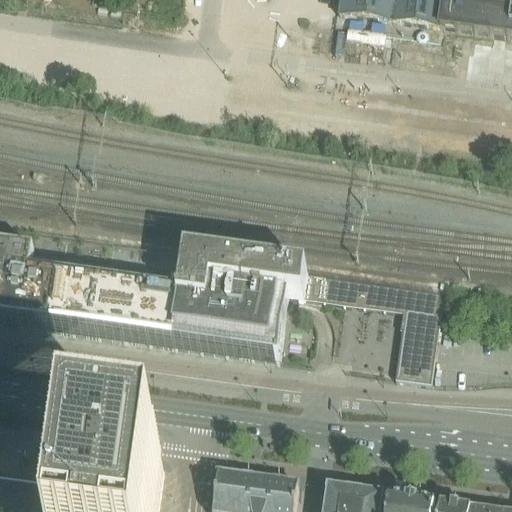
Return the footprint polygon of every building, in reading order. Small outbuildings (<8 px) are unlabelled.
[(511,0),(343,0),(342,7),(341,18),(341,19),(340,19),(340,20),(348,21),(388,26),(388,27),(397,28),(437,33),(437,34),(442,34),(457,36),(511,43),(511,0)] [(0,331),(281,370),(290,303),(304,305),(365,313),(369,287),(357,285),(292,276),(187,261),(187,262),(184,279),(35,258),(0,252),(0,331)] [(405,319),(402,340),(438,345),(440,334),(440,332),(444,305),(445,298),(409,293),(405,319)] [(396,386),(432,391),(435,365),(400,360),(397,383),(396,386)] [(0,511),(63,511),(71,461),(70,461),(69,463),(48,460),(48,458),(0,451),(0,511)] [(63,511),(159,511),(165,473),(131,468),(107,465),(71,460),(71,461),(63,511)] [(259,511),(261,503),(258,503),(260,486),(220,481),(215,511),(259,511)] [(261,503),(259,511),(296,511),(300,492),(260,486),(258,503),(261,503)] [(383,503),(330,496),(329,498),(330,498),(327,511),(389,511),(390,508),(383,507),(383,503)]
